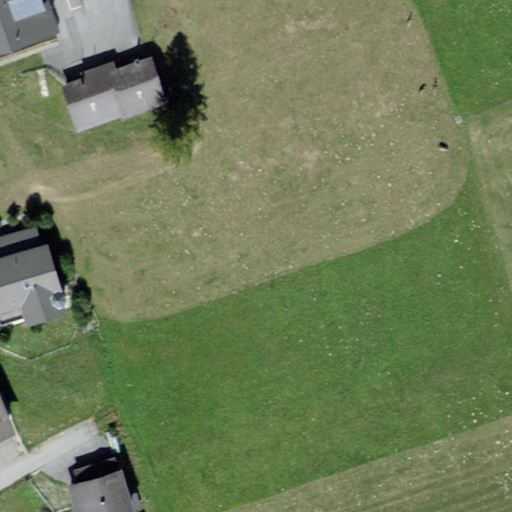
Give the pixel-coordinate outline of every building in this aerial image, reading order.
[(0,0),(0,47),(51,30),(41,0),(0,0)] [(109,57),(52,78),(69,126),(114,110),(117,116),(162,99),(146,56),(113,68),(109,57)] [(46,247),(0,259),(0,311),(18,306),(23,325),(65,313),(46,247)] [(0,438),(11,434),(0,404),(0,438)] [(127,511),(116,474),(63,490),(69,511),(127,511)]
